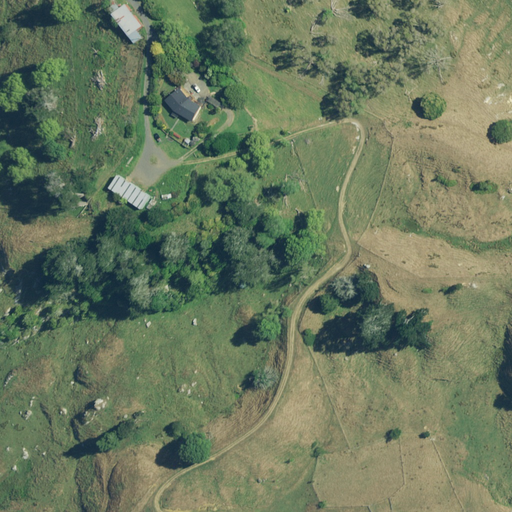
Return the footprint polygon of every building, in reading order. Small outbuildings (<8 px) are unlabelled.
[(112,8),(116,14),(137,43),(145,37),(140,29),(146,25),(130,4),(125,8),(120,2),(112,8)] [(191,97),(183,88),(169,100),(176,110),(195,121),(204,106),(191,97)] [(226,103),(212,96),(209,102),(223,109),(226,103)] [(194,139),(188,136),(185,140),(191,144),(194,139)] [(154,196),(122,175),(113,188),(146,209),(154,196)] [(160,202),(156,198),(152,202),(156,206),(160,202)]
